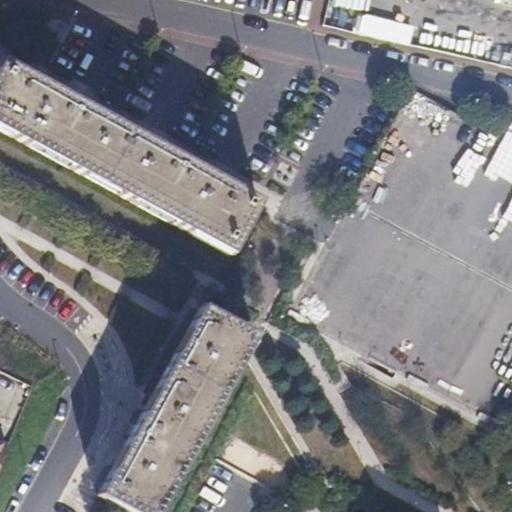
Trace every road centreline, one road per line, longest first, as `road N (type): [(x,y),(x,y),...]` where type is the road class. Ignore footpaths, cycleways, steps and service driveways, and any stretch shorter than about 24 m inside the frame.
road 1 (residential): [(99,0),(511,100)]
road 2 (residential): [(0,292),(73,353),(86,387),(77,436),(33,511)]
